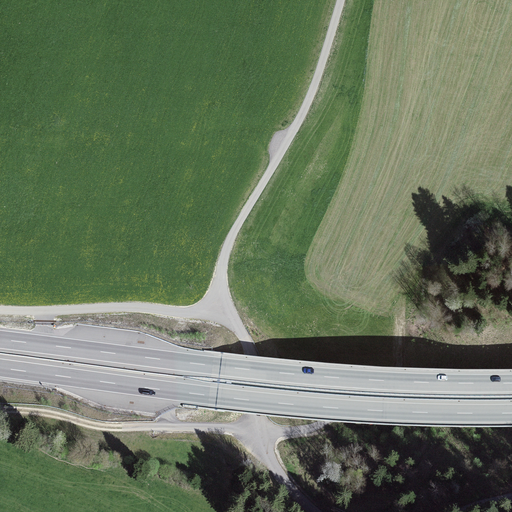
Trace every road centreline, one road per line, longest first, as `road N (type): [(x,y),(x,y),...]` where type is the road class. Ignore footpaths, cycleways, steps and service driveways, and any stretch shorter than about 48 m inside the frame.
road 1 (unclassified): [(315,511),(269,456),(250,350),(217,312),(226,247),(300,116),(340,0)]
road 2 (motorway): [(0,367),(282,403),(511,412)]
road 3 (motorway): [(511,382),(285,373),(0,339)]
road 4 (track): [(0,410),(123,425)]
